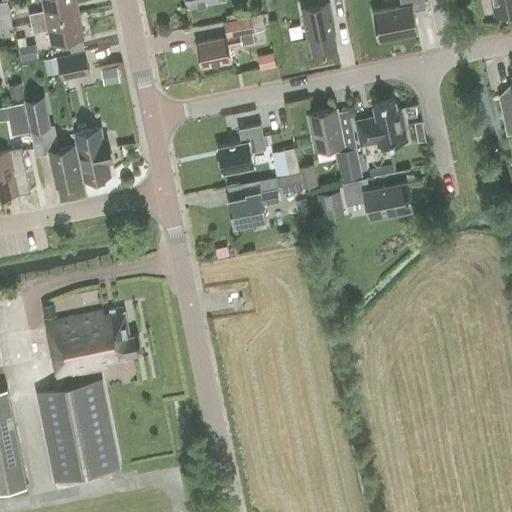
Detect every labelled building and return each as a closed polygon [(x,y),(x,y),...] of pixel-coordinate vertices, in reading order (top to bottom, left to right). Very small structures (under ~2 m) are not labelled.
[(0,1),(0,15),(10,13),(7,0),(0,1)] [(79,13),(76,0),(43,0),(45,9),(29,12),(31,22),(79,13)] [(426,8),(424,0),(400,0),(401,5),(373,11),(379,40),(418,31),(414,10),(426,8)] [(511,0),(492,0),(495,14),(511,10),(511,0)] [(335,32),(329,2),(302,8),(308,38),(309,37),(313,53),(336,49),(333,33),(335,32)] [(0,28),(13,26),(10,13),(0,15),(0,28)] [(84,37),(79,13),(31,22),(33,32),(49,29),(52,43),(84,37)] [(262,15),(249,18),(224,23),(226,35),(196,42),(202,68),(232,61),(229,47),(257,41),(255,33),(265,30),(262,15)] [(14,29),(16,39),(29,36),(27,26),(14,29)] [(27,46),(19,47),(22,62),(36,59),(34,44),(27,46)] [(63,79),(90,73),(85,51),(58,57),(63,79)] [(276,65),(273,54),(257,57),(260,69),(276,65)] [(47,73),(61,70),(58,57),(44,59),(47,73)] [(100,68),(102,76),(118,73),(116,65),(100,68)] [(511,73),(510,74),(511,82),(499,95),(507,134),(511,133),(511,73)] [(21,85),(10,88),(12,100),(24,97),(21,85)] [(50,127),(44,95),(25,99),(31,130),(50,127)] [(378,145),(407,139),(400,107),(396,107),(394,98),(373,103),(376,115),(355,119),(360,144),(377,140),(378,145)] [(24,103),(0,108),(0,120),(10,118),(13,134),(29,131),(24,103)] [(315,149),(343,143),(336,107),(307,113),(315,149)] [(419,141),(426,139),(422,120),(415,122),(419,141)] [(251,151),(266,148),(261,124),(239,128),(241,141),(218,146),(224,173),(255,166),(251,151)] [(110,174),(103,139),(100,126),(74,132),(84,180),(110,174)] [(56,186),(82,180),(74,145),(48,150),(56,186)] [(22,147),(0,151),(0,193),(1,197),(31,191),(22,147)] [(286,173),(298,171),(293,147),(282,149),(286,173)] [(363,175),(357,147),(337,151),(343,180),(363,175)] [(298,167),(299,172),(299,173),(302,188),(319,185),(314,164),(298,167)] [(281,192),(302,188),(299,173),(299,172),(278,176),(281,192)] [(370,215),(412,207),(406,181),(369,188),(367,177),(342,182),(346,204),(367,200),(370,215)] [(263,203),(278,200),(276,188),(246,194),(246,196),(229,200),(234,224),(266,218),(263,203)] [(342,203),(339,190),(321,193),(324,206),(342,203)] [(293,201),(298,221),(309,219),(304,198),(293,201)] [(226,247),(216,250),(218,257),(228,255),(226,247)] [(0,301),(17,298),(14,284),(0,287),(0,301)] [(42,305),(45,317),(56,315),(54,302),(42,305)] [(120,465),(102,377),(75,383),(73,373),(118,364),(117,357),(142,352),(138,332),(130,334),(124,305),(46,322),(49,339),(35,342),(39,360),(53,357),(57,376),(67,374),(69,384),(37,391),(55,479),(120,465)] [(17,386),(0,389),(0,492),(33,487),(17,386)]
